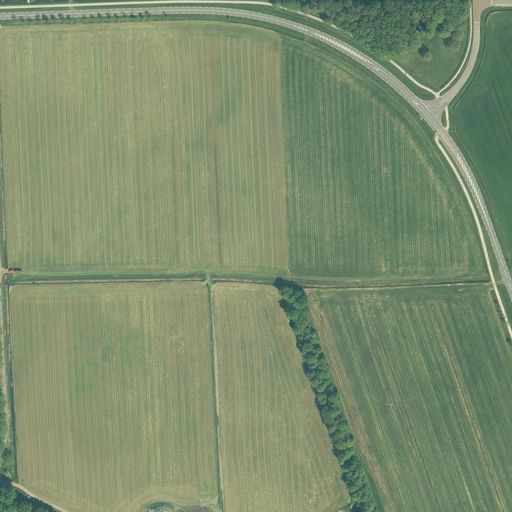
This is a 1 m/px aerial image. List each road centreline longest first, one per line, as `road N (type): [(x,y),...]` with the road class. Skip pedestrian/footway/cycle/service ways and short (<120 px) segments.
road 1 (primary): [(0,16),(157,10)]
road 2 (primary): [(310,33),(367,65),(423,116)]
road 3 (primary): [(425,109),(381,67),(311,30)]
road 4 (primary): [(292,25),(227,11),(157,10)]
road 5 (unclassified): [(0,453),(0,318)]
road 6 (primary): [(423,116),(488,225)]
road 7 (primary): [(488,225),(468,169),(431,116)]
